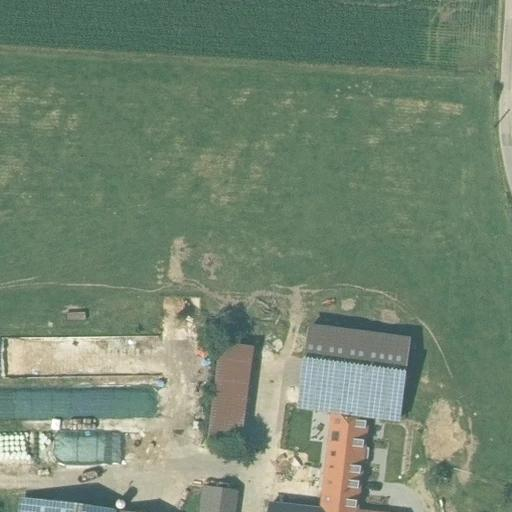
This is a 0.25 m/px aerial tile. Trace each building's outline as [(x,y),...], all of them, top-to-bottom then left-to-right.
[(409,342),(310,329),(300,408),(368,417),(399,421),(409,342)] [(249,347),(223,344),(210,441),(235,444),(249,347)] [(356,511),(368,417),(333,412),(322,510),(343,511),(356,511)] [(234,511),(237,491),(204,487),(200,511),(234,511)] [(112,511),(26,501),(24,511),(112,511)]
